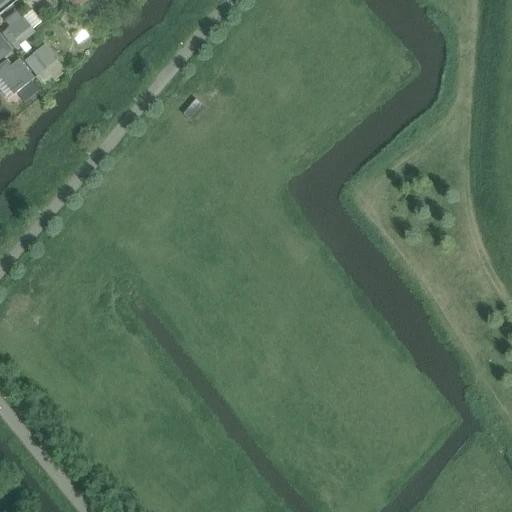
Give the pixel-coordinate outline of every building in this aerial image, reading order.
[(0,0),(0,11),(10,3),(7,0),(0,0)] [(10,29),(2,35),(14,51),(35,34),(33,31),(41,25),(31,13),(21,21),(15,14),(5,22),(10,29)] [(66,73),(45,47),(25,62),(37,78),(35,79),(44,91),(66,73)] [(34,81),(19,62),(11,68),(7,63),(0,68),(0,79),(14,97),(34,81)] [(194,100),(182,115),(192,123),(204,108),(194,100)]
